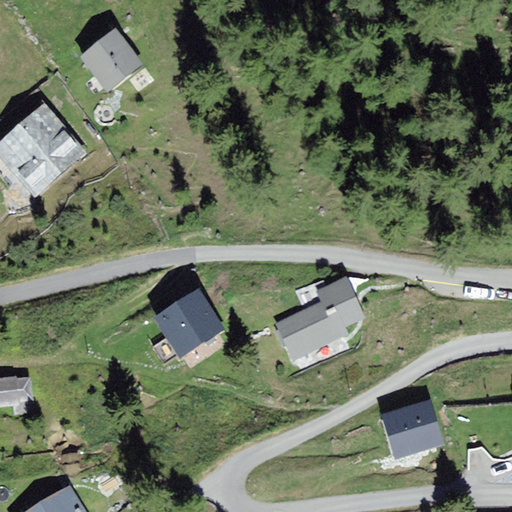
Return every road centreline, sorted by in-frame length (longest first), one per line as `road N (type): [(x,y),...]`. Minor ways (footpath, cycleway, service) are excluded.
road 1 (unclassified): [(511,284),(332,257),(198,253),(0,295)]
road 2 (unclassified): [(236,511),(227,491),(245,462),(432,360),(511,343)]
road 3 (unclassified): [(511,494),(406,497),(314,511)]
